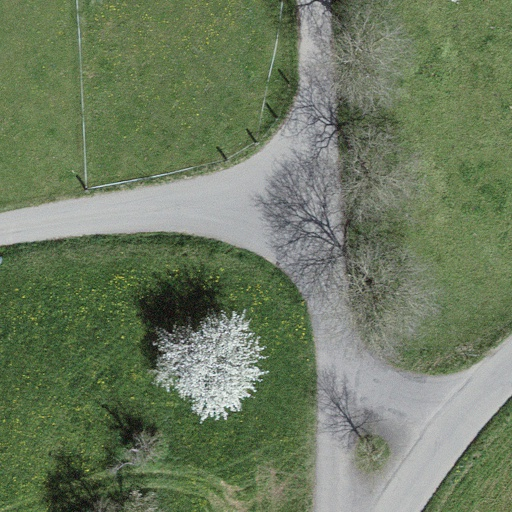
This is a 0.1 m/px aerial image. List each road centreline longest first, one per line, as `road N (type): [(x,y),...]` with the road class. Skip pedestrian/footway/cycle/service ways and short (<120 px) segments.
road 1 (unclassified): [(0,227),(299,173)]
road 2 (unclassified): [(299,173),(336,345)]
road 3 (unclassified): [(299,173),(298,0)]
road 4 (unclassified): [(336,345),(348,511)]
road 5 (unclassified): [(445,417),(336,345)]
road 6 (unclassified): [(445,417),(371,511)]
